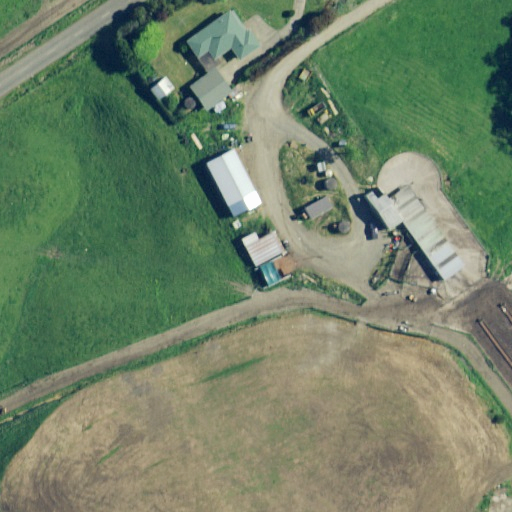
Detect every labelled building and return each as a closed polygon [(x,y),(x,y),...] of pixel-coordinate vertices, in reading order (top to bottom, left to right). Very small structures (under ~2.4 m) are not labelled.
[(207,52),(214,62),(229,51),(236,60),(255,46),(228,9),(182,42),(195,60),(207,52)] [(207,52),(195,60),(205,74),(187,87),(204,111),(230,93),(209,65),(214,62),(207,52)] [(172,88),(162,77),(147,90),(157,101),(172,88)] [(253,193),(231,150),(204,164),(226,207),(253,193)] [(402,187),(383,201),(382,202),(378,196),(375,199),(369,191),(362,197),(387,231),(399,222),(442,280),(461,266),(402,187)] [(333,210),(325,197),(304,210),(312,222),(333,210)] [(239,216),(229,223),(235,232),(245,225),(239,216)] [(350,231),(346,221),(336,225),(339,235),(350,231)] [(281,252),(271,234),(257,241),(253,233),(240,240),(254,267),(281,252)] [(276,282),(268,266),(259,271),(268,286),(276,282)]
